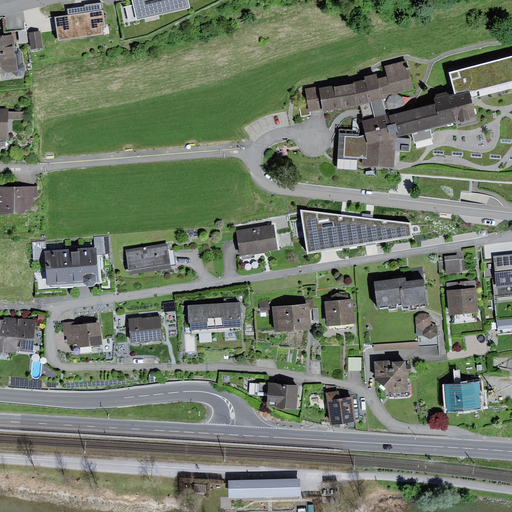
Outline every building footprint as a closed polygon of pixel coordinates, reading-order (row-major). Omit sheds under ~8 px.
[(66,14),(52,16),(56,43),(107,36),(106,29),(109,28),(105,0),(65,6),(66,14)] [(131,0),(133,6),(125,8),(128,22),(189,8),(187,0),(131,0)] [(39,33),(31,34),(33,52),(40,51),(39,33)] [(0,74),(12,73),(16,76),(19,77),(23,76),(26,72),(24,66),(21,64),(20,51),(15,51),(13,36),(0,37),(0,74)] [(395,151),(396,138),(476,117),(472,101),(471,99),(511,90),(511,57),(449,73),(455,97),(387,116),(381,96),(413,89),(408,62),(384,67),(387,77),(378,79),(376,74),(364,77),(364,80),(353,83),(354,85),(333,89),(333,87),(317,89),(317,88),(305,89),(307,104),(299,105),(300,117),(311,116),(310,112),(322,110),(323,112),(371,103),(373,112),(375,119),(361,122),(364,135),(356,136),(339,135),(338,160),(363,160),(362,167),(394,169),(395,151)] [(8,109),(0,108),(0,140),(9,141),(9,120),(24,120),(24,112),(8,112),(8,109)] [(396,138),(395,151),(398,151),(411,152),(411,139),(396,138)] [(38,189),(0,187),(0,213),(23,214),(25,210),(31,210),(31,198),(37,198),(38,189)] [(411,223),(302,212),(307,251),(413,236),(411,223)] [(274,225),(236,230),(240,256),(278,251),(274,225)] [(171,269),(167,244),(125,250),(129,275),(171,269)] [(97,248),(45,252),(47,286),(83,284),(87,288),(93,288),(96,283),(99,283),(97,248)] [(511,255),(494,257),(496,280),(493,281),(498,327),(511,325),(511,255)] [(458,256),(445,257),(446,274),(459,273),(458,256)] [(405,279),(375,282),(378,308),(402,305),(402,308),(427,305),(425,280),(406,282),(405,279)] [(476,281),(447,283),(450,315),(479,313),(476,281)] [(331,302),(325,302),(327,327),(355,325),(353,299),(349,300),(349,295),(342,295),(337,293),(331,297),(331,302)] [(306,306),(273,308),(275,333),(311,330),(310,310),(314,309),(314,299),(306,299),(306,306)] [(269,301),(259,302),(260,311),(270,310),(269,301)] [(175,302),(163,303),(164,313),(176,312),(175,302)] [(241,303),(214,304),(215,332),(241,331),(240,321),(242,321),(241,303)] [(214,304),(188,306),(189,324),(191,324),(192,334),(215,332),(214,304)] [(422,313),(415,318),(417,336),(423,336),(431,340),(438,335),(437,326),(430,323),(431,316),(422,313)] [(161,316),(129,319),(131,343),(163,340),(161,316)] [(0,352),(14,354),(16,318),(3,317),(3,321),(0,320),(0,352)] [(36,319),(16,318),(14,354),(16,354),(16,351),(33,353),(36,319)] [(75,326),(75,322),(63,324),(64,337),(67,336),(67,345),(77,344),(77,349),(102,347),(100,323),(75,326)] [(362,358),(349,358),(348,370),(361,371),(362,358)] [(392,394),(407,394),(407,374),(406,374),(406,370),(405,362),(374,363),(375,379),(392,394)] [(297,386),(256,383),(255,396),(268,397),(267,408),(296,410),(297,386)] [(480,384),(446,386),(447,412),(482,410),(480,384)] [(339,393),(325,395),(329,426),(354,423),(351,397),(340,399),(339,393)] [(300,480),(228,482),(229,500),(300,498),(300,480)] [(207,486),(195,485),(194,493),(206,495),(207,486)]
